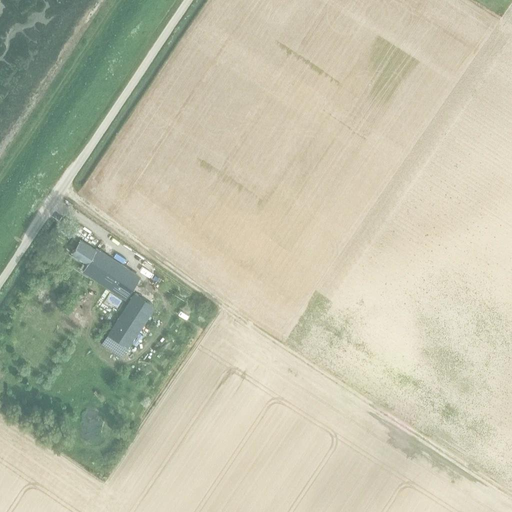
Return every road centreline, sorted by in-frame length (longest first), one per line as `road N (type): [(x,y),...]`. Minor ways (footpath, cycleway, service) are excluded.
road 1 (unclassified): [(0,282),(189,0)]
road 2 (track): [(60,191),(216,303)]
